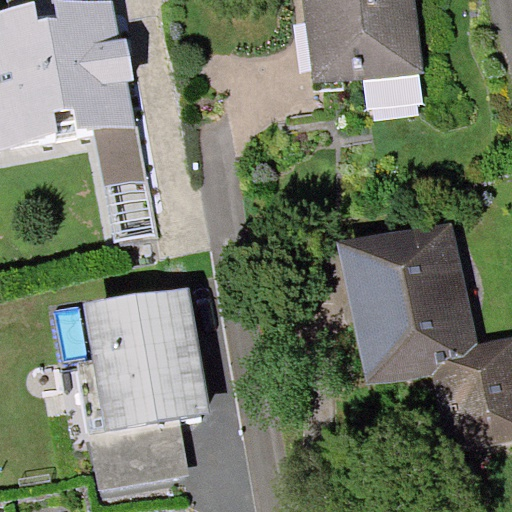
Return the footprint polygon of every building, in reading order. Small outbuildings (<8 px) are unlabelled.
[(8,0),(12,21),(94,5),(92,0),(8,0)] [(303,0),(304,3),(314,88),(424,76),(414,0),(303,0)] [(12,21),(0,23),(0,140),(2,154),(95,136),(105,189),(146,181),(136,128),(128,86),(134,85),(130,65),(126,42),(120,43),(112,2),(94,5),(12,21)] [(156,237),(146,181),(105,189),(115,244),(156,237)] [(453,225),(340,247),(369,392),(433,379),(448,455),(511,442),(511,340),(477,347),(453,225)] [(205,394),(189,294),(85,311),(105,435),(181,422),(209,419),(205,394)] [(191,477),(181,422),(105,435),(91,437),(100,492),(191,477)]
